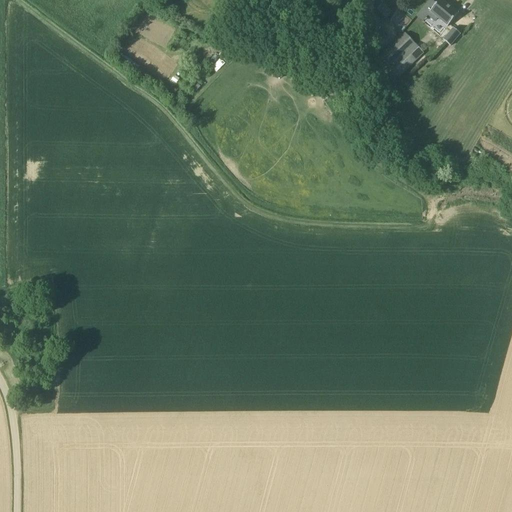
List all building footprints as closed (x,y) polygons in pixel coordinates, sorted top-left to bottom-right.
[(448,27),(458,14),(441,0),(439,0),(436,4),(431,0),(429,0),(421,10),(421,11),(428,16),(435,22),(438,19),(447,27),(448,27)] [(411,24),(415,16),(404,11),(400,19),(411,24)] [(332,16),(322,26),(332,36),(336,32),(342,38),(348,31),(332,16)] [(453,28),(443,40),(450,47),(460,35),(453,28)] [(424,54),(405,34),(382,55),(401,75),(424,54)]
